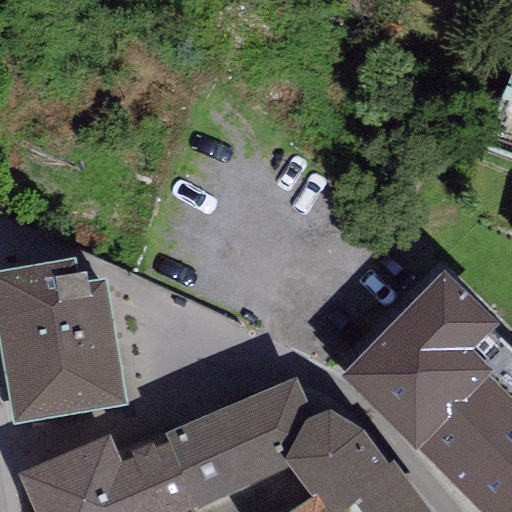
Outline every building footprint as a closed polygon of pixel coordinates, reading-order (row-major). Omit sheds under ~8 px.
[(511,80),(484,150),(511,161),(511,80)] [(0,281),(0,368),(12,437),(126,417),(105,294),(86,297),(84,287),(72,289),(69,270),(0,281)] [(443,285),(339,389),(414,467),(419,461),(489,389),(511,369),(511,361),(492,344),(496,339),(443,285)] [(511,511),(511,369),(489,389),(419,461),(466,511),(511,511)] [(109,446),(18,486),(29,511),(216,511),(286,478),(284,474),(305,436),(315,431),(295,390),(163,445),(168,455),(122,475),(109,446)] [(420,511),(392,474),(387,479),(365,449),(328,425),(315,431),(305,436),(284,474),(286,478),(309,511),(313,511),(316,510),(317,511),(420,511)]
